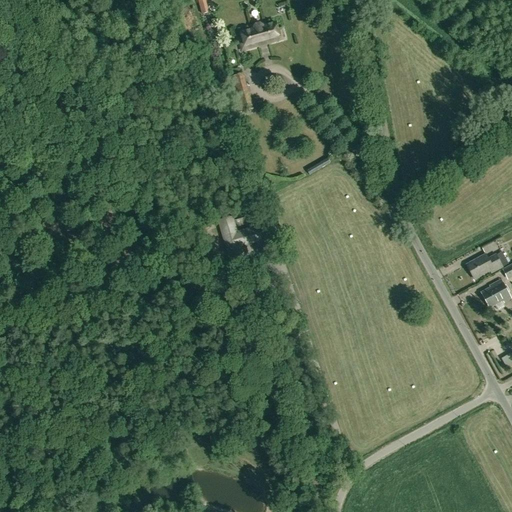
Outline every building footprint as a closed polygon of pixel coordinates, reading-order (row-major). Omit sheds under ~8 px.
[(241,34),(244,46),(257,42),(261,44),(265,43),(267,40),(273,38),(273,41),(284,38),(281,28),(278,29),(276,24),(264,27),(263,25),(259,23),(255,25),(253,28),(254,30),(241,34)] [(210,29),(212,39),(222,36),(219,26),(210,29)] [(232,83),(244,80),(242,74),(230,77),(232,83)] [(252,109),(250,103),(239,107),(240,110),(240,112),(252,109)] [(233,274),(248,269),(242,247),(264,240),(260,225),(237,231),(233,216),(218,221),(233,274)] [(491,273),(502,267),(507,264),(501,252),(488,259),(486,255),(466,265),(474,279),(490,271),(491,273)] [(511,277),(511,263),(501,269),(507,280),(511,277)] [(251,278),(245,281),(253,295),(258,292),(251,278)] [(502,300),(509,296),(510,296),(501,280),(495,284),(496,286),(482,293),(489,307),(494,305),(497,309),(499,310),(504,307),(504,305),(502,300)]
